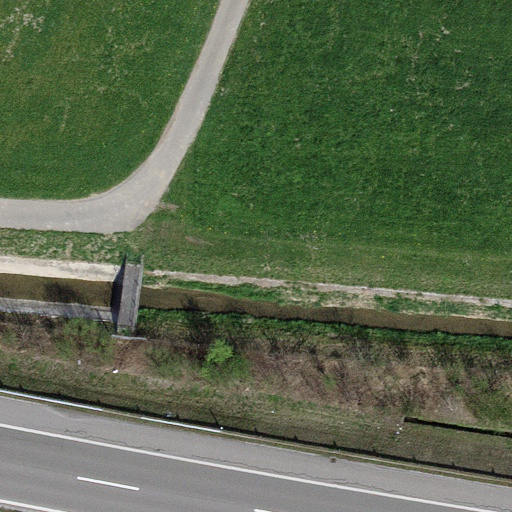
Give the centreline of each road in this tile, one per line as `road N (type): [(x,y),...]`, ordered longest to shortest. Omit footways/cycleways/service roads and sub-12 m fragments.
road 1 (track): [(0,204),(148,224),(236,0)]
road 2 (motorway): [(277,511),(0,461)]
